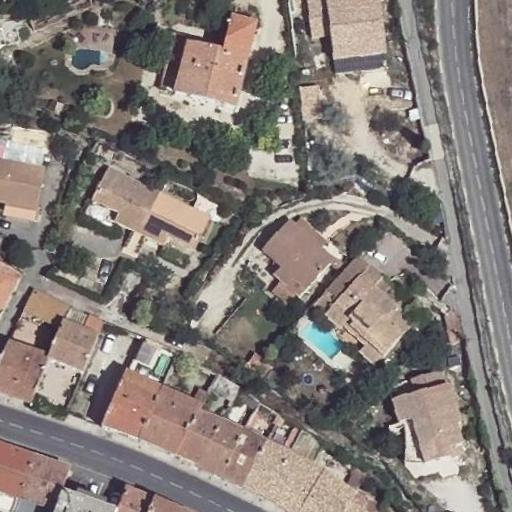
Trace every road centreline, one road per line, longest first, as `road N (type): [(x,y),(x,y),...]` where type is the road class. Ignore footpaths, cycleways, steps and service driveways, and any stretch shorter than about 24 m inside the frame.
road 1 (residential): [(511,362),(454,62),(451,0)]
road 2 (residential): [(510,511),(440,186)]
road 3 (secondary): [(232,511),(154,474),(0,419)]
